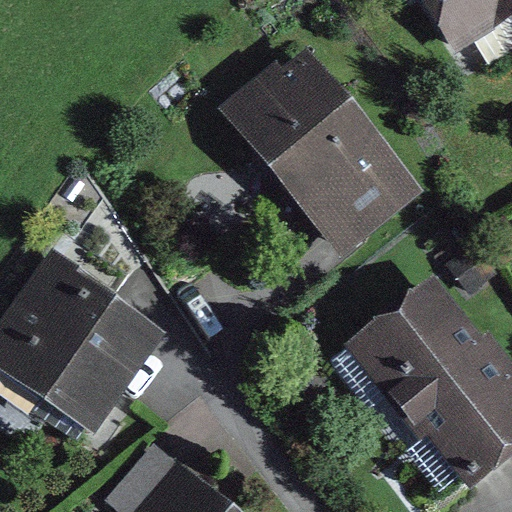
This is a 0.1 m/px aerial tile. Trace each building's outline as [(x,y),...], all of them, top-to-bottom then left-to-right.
[(511,0),(428,0),(457,46),(511,12),(511,0)] [(337,249),(408,193),(308,69),(282,90),(273,80),(230,115),(337,249)] [(0,335),(0,364),(97,429),(152,348),(65,290),(73,278),(49,262),(0,335)] [(359,354),(467,486),(511,449),(511,387),(483,352),(478,357),(429,297),(359,354)] [(156,511),(209,511),(180,486),(156,511)]
